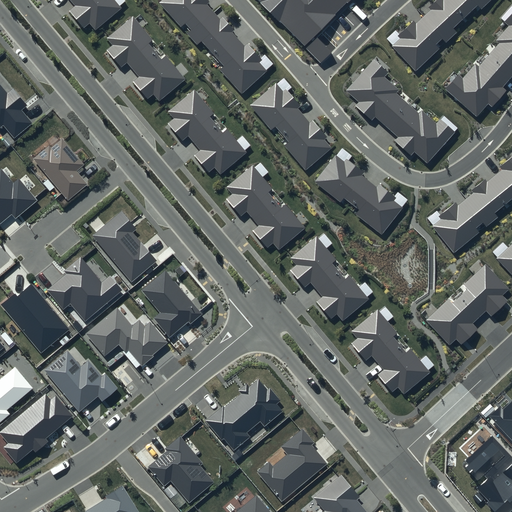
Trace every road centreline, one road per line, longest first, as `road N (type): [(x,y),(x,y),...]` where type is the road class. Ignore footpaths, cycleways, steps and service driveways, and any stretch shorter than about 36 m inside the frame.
road 1 (residential): [(17,0),(274,307)]
road 2 (residential): [(258,321),(4,16)]
road 3 (residential): [(9,509),(109,444),(258,321)]
road 4 (residential): [(310,82),(374,155),(426,181),(451,175),(479,154),(511,113)]
road 5 (residential): [(274,307),(399,455)]
road 6 (residential): [(384,468),(258,321)]
road 7 (residential): [(511,350),(399,455)]
road 8 (unknown): [(15,254),(114,176)]
